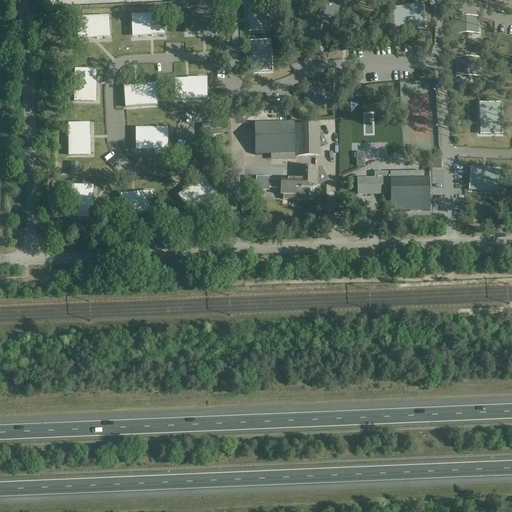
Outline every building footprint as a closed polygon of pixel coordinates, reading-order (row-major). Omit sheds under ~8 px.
[(334,0),(323,0),(321,12),(338,15),(341,2),(334,0)] [(249,2),(251,32),(269,31),(268,1),(249,2)] [(423,8),(390,10),(391,29),(424,27),(423,8)] [(216,30),(215,11),(185,13),(186,31),(216,30)] [(133,35),(164,34),(163,15),(132,16),(133,35)] [(109,36),(108,17),(77,18),(78,37),(109,36)] [(467,18),(456,18),(456,33),(467,33),(467,18)] [(467,18),(467,33),(468,33),(478,32),(478,18),(467,18)] [(304,22),(301,36),(318,40),(321,26),(304,22)] [(271,72),(269,41),(251,42),(252,73),(271,72)] [(468,59),(456,59),(457,76),(468,75),(468,59)] [(479,59),(468,59),(468,75),(479,75),(479,59)] [(75,70),(74,102),(93,102),(94,71),(75,70)] [(207,99),(206,81),(175,81),(176,100),(207,99)] [(124,89),(126,108),(157,106),(155,87),(124,89)] [(307,90),(308,104),(325,103),(324,89),(307,90)] [(483,135),(501,135),(501,104),(482,104),(483,135)] [(256,123),(254,123),(254,124),(257,124),(258,152),(258,154),(254,154),(254,156),(270,155),(283,155),(295,155),(295,142),(294,122),(293,122),(287,122),(268,123),(256,123)] [(220,124),(202,126),(203,136),(221,134),(220,124)] [(69,125),(69,156),(88,156),(88,125),(69,125)] [(319,125),(296,125),(297,157),(319,156),(319,149),(319,146),(320,145),(325,143),(320,134),(319,135),(319,134),(319,125)] [(136,129),(136,148),(167,148),(167,129),(136,129)] [(352,169),(352,157),(348,157),(349,151),(340,150),(339,168),(352,169)] [(269,178),(255,177),(255,191),(269,191),(269,189),(281,189),(281,196),(282,196),(283,196),(309,196),(309,186),(313,186),(314,186),(325,181),(327,181),(325,177),(321,168),(320,168),(316,169),(298,168),(298,178),(298,180),(281,180),(281,181),(269,181),(269,178)] [(472,172),(470,191),(501,193),(503,174),(472,172)] [(375,178),(357,179),(358,195),(389,195),(390,213),(433,212),(432,180),(401,180),(400,174),(375,174),(375,178)] [(204,179),(179,197),(190,212),(215,194),(204,179)] [(91,187),(72,187),(71,218),(90,218),(91,187)] [(121,196),(122,215),(153,214),(152,195),(121,196)]
